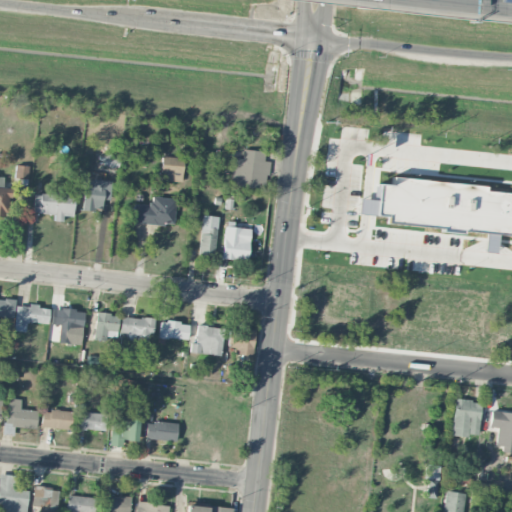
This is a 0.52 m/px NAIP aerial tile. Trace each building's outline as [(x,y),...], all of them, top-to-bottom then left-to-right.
[(393,146),(412,149),(415,132),(395,129),(393,146)] [(358,146),(364,146),(364,136),(339,135),(338,159),(357,160),(358,146)] [(232,158),(231,185),(268,188),(270,161),(264,161),(265,151),(242,150),(241,158),(232,158)] [(120,155),(99,152),(97,165),(118,168),(120,155)] [(160,180),(182,182),(183,158),(161,156),(160,180)] [(28,165),(15,165),(15,178),(27,178),(28,165)] [(94,187),(83,187),(83,209),(103,210),(103,200),(111,200),(112,181),(94,180),(94,187)] [(74,195),(34,193),(33,213),(54,214),(53,221),(62,221),(62,216),(73,216),(74,195)] [(173,225),(174,198),(150,197),(150,205),(133,204),(132,223),(173,225)] [(217,216),(200,215),(199,257),(215,258),(217,216)] [(247,261),(250,227),(225,225),(222,259),(247,261)] [(0,317),(13,318),(14,300),(0,298),(0,317)] [(49,308),(15,304),(13,331),(25,332),(26,321),(47,324),(49,308)] [(83,310),(56,309),(55,343),(70,343),(70,327),(82,327),(83,310)] [(118,315),(95,312),(93,339),(106,340),(106,336),(116,337),(118,315)] [(119,347),(152,348),(152,318),(119,317),(119,347)] [(188,324),(160,320),(158,337),(186,341),(188,324)] [(221,355),(222,327),(196,326),(195,343),(190,343),(189,353),(221,355)] [(235,348),(235,355),(252,355),(253,329),(228,328),(227,348),(235,348)] [(13,427),(35,428),(37,410),(20,409),(20,399),(6,398),(4,432),(10,432),(10,434),(13,434),(13,427)] [(450,434),(476,437),(480,401),(454,399),(450,434)] [(40,428),(71,429),(72,411),(41,410),(40,428)] [(495,445),(501,446),(501,452),(511,453),(511,448),(511,447),(511,412),(490,411),(488,427),(496,428),(495,445)] [(76,429),(100,430),(101,414),(76,413),(76,429)] [(122,447),(122,440),(136,441),(138,418),(114,416),(113,428),(111,428),(109,445),(122,447)] [(176,423),(146,421),(145,439),(175,440),(176,423)] [(436,498),(437,465),(426,465),(425,497),(436,498)] [(25,511),(27,490),(12,489),(12,475),(0,474),(0,503),(1,504),(0,511),(25,511)] [(30,511),(39,511),(55,511),(58,489),(33,487),(30,511)] [(461,511),(464,493),(445,490),(442,511),(461,511)] [(65,511),(94,511),(96,498),(67,495),(65,511)] [(128,511),(129,496),(102,495),(101,511),(128,511)] [(167,511),(167,504),(135,502),(135,511),(167,511)] [(230,511),(231,508),(187,503),(185,511),(230,511)]
